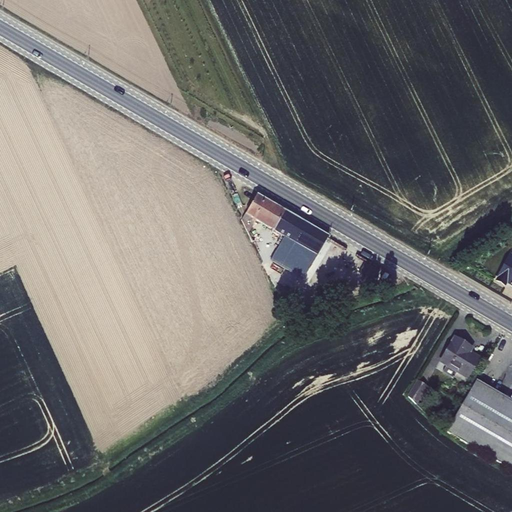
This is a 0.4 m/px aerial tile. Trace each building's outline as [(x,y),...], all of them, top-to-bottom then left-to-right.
[(260,224),(271,204),(256,195),(241,221),(247,234),(255,221),(260,224)] [(271,204),(260,224),(273,231),(284,212),(271,204)] [(284,212),(273,231),(291,241),(302,222),(284,212)] [(302,222),(291,241),(316,257),(328,237),(302,222)] [(511,256),(510,255),(495,281),(505,286),(506,284),(511,287),(511,256)] [(466,380),(478,359),(468,353),(471,348),(464,344),(454,338),(439,364),(445,367),(442,373),(453,379),(456,374),(466,380)] [(417,381),(407,397),(416,406),(427,387),(417,381)] [(511,401),(509,400),(476,381),(446,433),(511,470),(511,401)]
